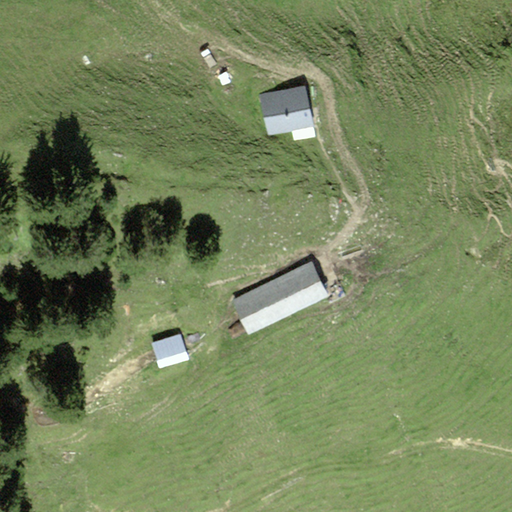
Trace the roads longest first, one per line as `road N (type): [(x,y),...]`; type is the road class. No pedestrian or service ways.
road 1 (track): [(222,511),(309,467),(470,442),(511,453)]
road 2 (track): [(220,336),(179,393),(123,431),(87,474),(83,495),(98,511)]
